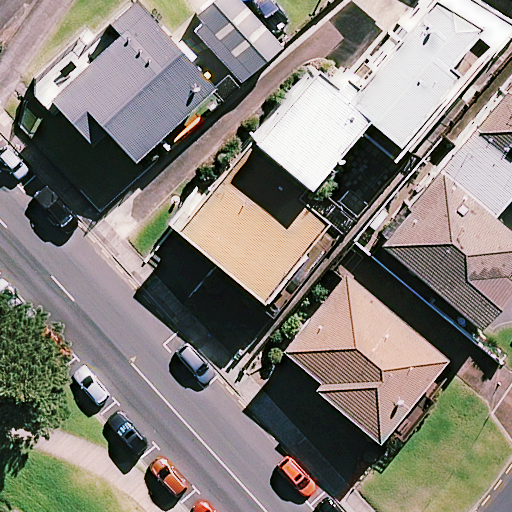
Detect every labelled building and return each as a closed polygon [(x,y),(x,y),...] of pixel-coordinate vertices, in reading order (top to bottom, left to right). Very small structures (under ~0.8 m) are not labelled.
[(280,46),(239,0),(214,0),(189,23),(239,81),(280,46)] [(509,36),(456,0),(367,0),(239,156),(341,235),(509,36)] [(111,173),(216,89),(143,2),(40,86),(111,173)] [(511,276),(511,182),(461,140),(369,250),(461,338),(511,276)] [(319,249),(229,179),(168,232),(260,303),(319,249)] [(440,366),(344,275),(276,346),(372,437),(440,366)]
